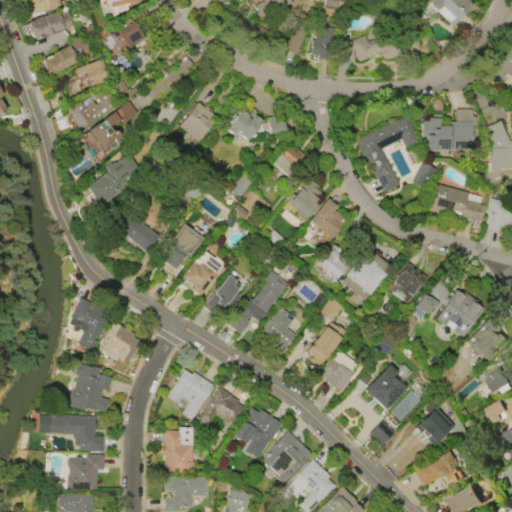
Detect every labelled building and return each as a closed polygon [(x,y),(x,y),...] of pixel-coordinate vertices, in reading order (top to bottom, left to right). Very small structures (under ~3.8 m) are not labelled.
[(28,18),(23,0),(58,0),(60,7),(47,10),(47,13),(28,18)] [(132,2),(131,0),(97,0),(98,1),(102,0),(105,0),(108,8),(132,2)] [(251,5),(260,1),(259,0),(287,0),(288,2),(256,17),(251,5)] [(463,0),(469,5),(450,26),(434,11),(434,10),(428,4),(427,1),(426,0),(463,0)] [(26,23),(55,11),(62,29),(33,40),(26,23)] [(295,54),(284,50),(288,38),(285,37),(281,49),(268,44),(276,23),(289,28),(292,18),(306,23),(295,54)] [(127,48),(115,30),(120,27),(120,28),(132,20),(143,37),(127,48)] [(316,56),(308,55),(311,39),(319,40),(320,33),(322,33),(323,28),(333,29),(329,61),(315,59),(316,56)] [(352,63),(336,63),(335,41),(345,40),(346,47),(350,47),(348,42),(363,36),(366,45),(414,36),(417,50),(393,54),(394,59),(383,61),(381,52),(370,55),(370,57),(355,60),(351,51),(352,63)] [(511,47),(511,76),(503,73),(498,85),(484,79),(500,42),(511,47)] [(40,60),(67,46),(76,63),(48,76),(40,60)] [(73,69),(99,59),(107,80),(88,88),(82,73),(75,76),(73,69)] [(111,87),(121,101),(131,95),(121,81),(111,87)] [(96,97),(107,90),(117,106),(78,131),(65,110),(78,101),(82,108),(92,101),(94,105),(99,102),(96,97)] [(127,101),(135,114),(120,124),(117,120),(106,128),(109,132),(110,131),(111,131),(112,131),(113,131),(114,131),(115,131),(115,132),(116,132),(116,133),(117,133),(117,134),(117,135),(117,136),(117,137),(117,138),(116,139),(116,140),(99,151),(87,134),(86,135),(84,131),(127,101)] [(196,141),(177,126),(196,103),(214,117),(196,141)] [(252,115),(259,120),(244,141),(236,135),(238,133),(235,131),(232,135),(224,129),(239,109),(246,115),(245,117),(249,119),(252,115)] [(469,149),(424,148),(424,139),(421,139),(421,121),(427,122),(427,118),(440,118),(440,121),(454,121),(454,109),(470,110),(469,149)] [(396,185),(381,193),(374,178),(373,179),(362,157),(361,158),(352,141),(395,120),(396,121),(406,116),(418,140),(403,148),(399,139),(378,150),(396,185)] [(264,120),(267,136),(281,133),(278,117),(264,120)] [(483,127),(498,121),(507,141),(509,140),(509,136),(511,136),(511,167),(499,168),(496,174),(488,173),(487,155),(489,155),(489,141),(483,127)] [(295,148),(305,157),(286,178),(270,163),(286,145),(292,151),(295,148)] [(84,187),(105,172),(102,167),(125,152),(138,171),(122,181),(124,184),(122,186),(124,189),(98,207),(84,187)] [(230,194),(240,198),(246,182),(235,178),(230,194)] [(306,178),(316,187),(314,190),(319,194),(312,202),(315,205),(302,221),(283,206),(306,178)] [(481,198),(479,205),(483,206),(479,222),(457,216),(458,213),(448,210),(446,214),(426,208),(432,184),(481,198)] [(307,221),(324,198),(334,206),(331,209),(343,219),(329,238),(307,221)] [(482,229),(488,198),(503,202),(502,204),(511,208),(511,230),(497,227),(496,232),(482,229)] [(148,256),(115,229),(130,212),(143,222),(141,224),(161,240),(148,256)] [(180,224),(200,239),(186,257),(183,255),(172,269),(156,257),(180,224)] [(330,245),(340,253),(339,254),(347,261),(333,278),(315,264),(328,249),(327,248),(330,245)] [(360,300),(338,282),(343,276),(342,276),(351,264),(351,265),(359,255),(361,256),(366,249),(388,266),(382,274),(383,274),(366,295),(365,294),(360,300)] [(214,256),(223,263),(197,295),(189,289),(192,286),(180,276),(201,250),(212,258),(214,256)] [(404,263),(424,277),(411,294),(410,293),(403,303),(384,290),(404,263)] [(247,321),(237,334),(224,324),(245,298),(249,300),(264,282),(261,279),(269,270),(286,284),(263,313),(265,314),(258,323),(249,316),(245,320),(247,321)] [(225,275),(238,285),(233,291),(238,295),(222,315),(212,306),(210,309),(202,303),(225,275)] [(424,316),(434,302),(441,307),(450,293),(430,280),(412,308),(424,316)] [(460,291),(475,301),(473,304),(479,308),(458,337),(449,331),(452,327),(445,322),(441,326),(432,319),(453,290),(458,294),(460,291)] [(67,318),(78,298),(108,314),(96,339),(93,337),(92,340),(94,341),(89,351),(82,347),(81,348),(76,346),(77,344),(74,343),(81,331),(76,329),(74,332),(72,332),(70,330),(71,327),(66,324),(69,319),(67,318)] [(340,309),(327,299),(317,313),(330,322),(340,309)] [(279,307),(287,314),(285,317),(290,322),(285,328),(294,336),(284,347),(285,348),(278,357),(267,348),(271,343),(266,338),(268,336),(261,331),(270,319),(269,318),(279,307)] [(465,342),(486,319),(507,339),(487,362),(484,359),(483,361),(471,350),(472,348),(465,342)] [(130,337),(139,342),(126,364),(115,357),(116,355),(115,354),(116,352),(111,348),(105,357),(95,350),(101,340),(100,340),(111,322),(132,334),(130,337)] [(338,338),(317,366),(309,359),(310,357),(302,351),(312,339),(313,340),(323,326),(324,327),(328,322),(340,331),(336,337),(338,338)] [(350,374),(336,392),(323,382),(325,381),(315,373),(328,357),(350,374)] [(110,378),(106,390),(101,389),(98,398),(106,400),(102,412),(95,410),(95,412),(83,408),(82,411),(66,407),(67,402),(65,402),(69,390),(71,390),(75,375),(72,375),(75,364),(78,364),(89,367),(89,366),(98,368),(96,374),(110,378)] [(403,388),(382,410),(362,390),(387,366),(394,373),(391,376),(403,388)] [(484,377),(500,366),(511,384),(510,384),(511,386),(511,388),(504,394),(501,390),(495,394),(484,377)] [(190,372),(211,385),(189,420),(179,413),(186,402),(178,396),(174,402),(164,396),(181,370),(189,374),(190,372)] [(215,387),(197,418),(207,424),(212,415),(221,421),(218,426),(229,433),(244,408),(235,403),(236,401),(228,396),(228,395),(215,387)] [(511,396),(511,419),(511,420),(507,413),(499,417),(500,419),(493,423),(487,411),(511,396)] [(428,402),(451,425),(433,443),(414,425),(425,413),(421,409),(428,402)] [(278,424),(267,442),(266,442),(255,458),(243,450),(248,442),(246,440),(244,444),(231,436),(248,408),(256,413),(258,410),(268,416),(267,417),(278,424)] [(72,445),(72,435),(46,433),(47,414),(91,416),(91,436),(100,436),(99,452),(77,451),(78,445),(72,445)] [(392,433),(379,421),(367,434),(380,446),(392,433)] [(162,431),(176,431),(176,427),(190,427),(189,461),(191,461),(191,473),(162,473),(162,431)] [(510,429),(511,432),(511,457),(508,449),(509,449),(507,446),(504,448),(497,437),(510,429)] [(285,431),(308,454),(280,484),(271,476),(273,474),(258,459),(285,431)] [(411,471),(447,451),(463,479),(448,488),(440,475),(419,486),(411,471)] [(83,454),(100,455),(100,470),(94,470),(94,490),(64,489),(64,477),(66,477),(66,459),(83,459),(83,454)] [(293,476),(309,459),(320,469),(319,470),(326,476),(324,478),(332,486),(306,511),(302,511),(295,505),(308,492),(301,485),(284,498),(278,493),(294,476),(293,476)] [(205,497),(189,496),(189,508),(177,508),(177,511),(161,511),(162,496),(170,497),(170,491),(161,491),(161,476),(206,478),(205,497)] [(482,503),(467,511),(453,511),(446,499),(453,495),(454,497),(472,486),(482,503)] [(362,510),(360,511),(313,511),(338,487),(362,510)] [(243,511),(221,511),(227,490),(248,495),(243,511)] [(55,511),(56,494),(91,495),(90,511),(55,511)]
